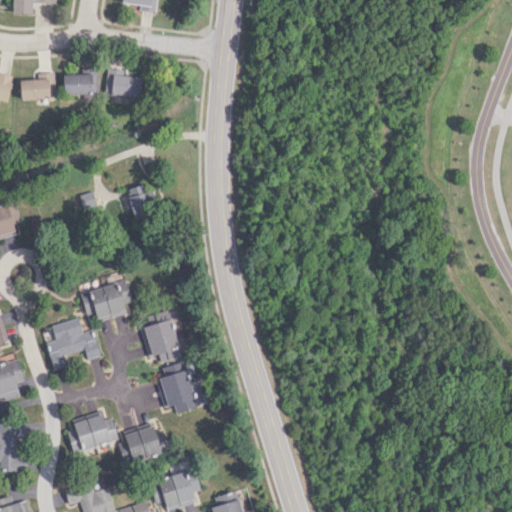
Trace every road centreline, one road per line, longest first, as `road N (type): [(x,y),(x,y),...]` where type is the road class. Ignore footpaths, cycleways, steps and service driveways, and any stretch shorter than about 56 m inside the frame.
road 1 (tertiary): [(297,511),(220,231),(231,0)]
road 2 (residential): [(511,278),(489,233),(476,169),(478,137),(511,44)]
road 3 (residential): [(226,48),(113,36),(0,37)]
road 4 (residential): [(47,511),(52,427),(26,331),(28,304)]
road 5 (residential): [(28,304),(42,299),(50,281),(31,258),(11,264),(4,278),(7,293),(28,304)]
